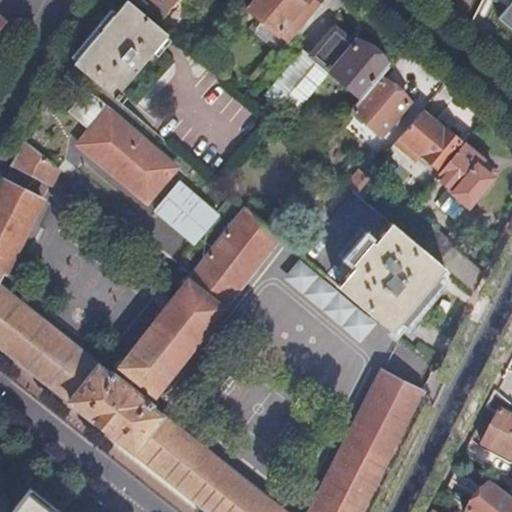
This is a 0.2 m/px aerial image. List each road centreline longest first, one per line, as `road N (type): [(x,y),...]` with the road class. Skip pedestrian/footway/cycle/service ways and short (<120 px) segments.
road 1 (secondary): [(397,511),(511,291)]
road 2 (tertiary): [(158,511),(0,385)]
road 3 (residential): [(511,102),(390,0)]
